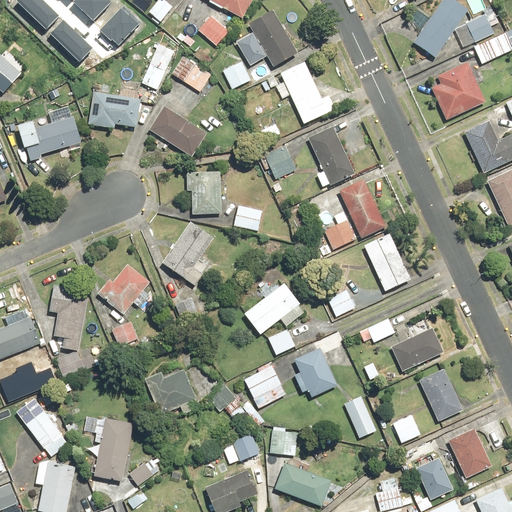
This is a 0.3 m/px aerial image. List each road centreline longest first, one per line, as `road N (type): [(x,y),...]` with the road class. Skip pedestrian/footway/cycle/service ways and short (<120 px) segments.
road 1 (residential): [(511,381),(335,0)]
road 2 (residential): [(114,195),(54,238),(0,260)]
